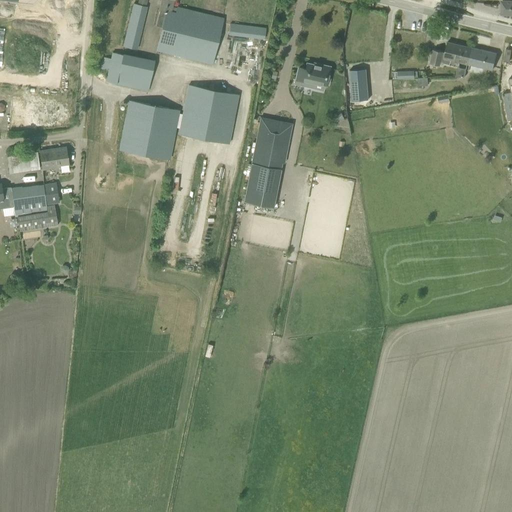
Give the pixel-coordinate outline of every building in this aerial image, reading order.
[(133,3),(123,46),(126,47),(136,49),(146,7),(144,6),(145,0),(138,0),(138,5),(136,4),(133,3)] [(171,7),(173,0),(160,0),(158,10),(159,10),(155,25),(161,26),(156,51),(212,64),(223,18),(177,7),(177,8),(171,7)] [(511,0),(500,0),(500,4),(502,4),(501,14),(511,14),(511,0)] [(228,35),(264,39),(265,28),(230,24),(228,35)] [(40,34),(39,52),(53,53),(54,35),(40,34)] [(433,50),(430,63),(439,65),(440,62),(450,65),(451,60),(472,65),(483,67),(484,66),(494,68),(497,54),(471,48),(447,42),(445,53),(443,52),(433,50)] [(106,82),(116,84),(148,90),(154,60),(122,53),(122,54),(112,52),(111,59),(103,57),(100,69),(108,71),(106,82)] [(77,74),(77,55),(67,55),(67,73),(77,74)] [(330,78),(327,78),(330,67),(319,64),(319,66),(306,63),(305,69),(298,67),(295,80),(302,82),(301,85),(312,88),(313,83),(325,86),(325,85),(328,85),(330,78)] [(366,69),(349,71),(352,100),(368,99),(366,69)] [(511,93),(502,94),(508,121),(511,120),(511,78),(509,79),(511,93)] [(399,81),(399,89),(421,89),(420,80),(399,81)] [(178,133),(229,143),(238,94),(187,84),(178,133)] [(11,131),(70,125),(67,90),(44,92),(45,102),(20,105),(18,85),(7,86),(11,131)] [(120,150),(129,152),(170,160),(179,110),(129,100),(120,150)] [(243,202),(273,207),(280,169),(278,168),(279,162),(282,163),(289,127),(271,123),(270,131),(258,129),(243,202)] [(60,167),(61,173),(69,171),(68,166),(65,147),(40,151),(43,170),(60,167)] [(0,182),(0,206),(13,205),(10,185),(1,187),(0,182)] [(54,203),(59,202),(56,182),(43,184),(47,210),(16,216),(18,231),(57,224),(54,203)]
